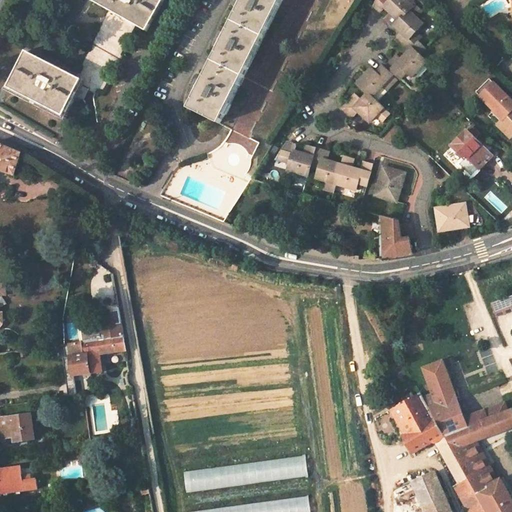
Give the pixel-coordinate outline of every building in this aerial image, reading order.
[(166,0),(90,0),(148,32),(166,0)] [(183,106),(220,126),(282,0),(238,0),(197,87),(183,106)] [(414,8),(405,0),(379,0),(375,7),(382,14),(387,9),(393,15),(386,21),(394,29),(395,27),(414,8)] [(418,19),(425,13),(417,5),(414,8),(395,27),(402,34),(396,40),(409,53),(419,43),(414,37),(425,26),(418,19)] [(427,64),(420,56),(426,50),(419,43),(409,53),(402,61),(397,56),(387,67),(402,81),(408,74),(412,79),(427,64)] [(62,120),(83,80),(25,49),(4,90),(62,120)] [(371,98),(381,87),(386,92),(397,82),(385,69),(382,68),(377,74),(372,69),(357,85),(371,98)] [(511,137),(511,102),(490,80),(477,92),(495,111),(504,120),(498,125),(511,138),(511,137)] [(375,116),(382,122),(389,115),(368,95),(362,101),(355,95),(341,109),(351,118),(358,112),(369,122),(375,116)] [(504,120),(495,111),(489,116),(498,125),(504,120)] [(494,157),(469,132),(454,146),(467,159),(466,160),(475,170),(474,170),(477,173),(494,157)] [(316,147),(307,144),(304,152),(294,150),(296,143),(295,143),(287,141),(276,158),(291,162),(289,168),(309,173),(311,165),(316,147)] [(0,171),(16,176),(23,154),(0,143),(0,171)] [(343,163),(328,159),(331,151),(316,147),(311,165),(320,167),(317,176),(328,179),(325,188),(335,191),(338,182),(343,163)] [(362,169),(353,166),(356,157),(346,154),(343,163),(338,182),(358,187),(360,181),(368,183),(373,163),(365,161),(362,169)] [(406,171),(384,165),(381,175),(385,176),(382,184),(378,183),(376,193),(398,199),(400,190),(401,190),(406,171)] [(438,231),(466,226),(463,203),(452,205),(452,209),(445,210),(444,207),(435,208),(438,231)] [(382,215),(386,258),(388,258),(414,253),(412,238),(402,239),(399,222),(399,220),(382,215)] [(411,220),(399,222),(402,239),(412,238),(415,238),(411,220)] [(496,315),(511,309),(511,294),(491,303),(496,315)] [(107,327),(83,332),(85,343),(102,341),(124,337),(119,306),(104,309),(107,327)] [(72,377),(102,373),(99,353),(126,350),(124,337),(102,341),(68,345),(72,377)] [(476,441),(511,427),(511,410),(510,411),(488,419),(484,411),(464,418),(453,387),(444,363),(420,373),(431,395),(423,397),(444,434),(448,441),(453,450),(476,441)] [(482,367),(471,371),(475,382),(486,378),(482,367)] [(421,392),(391,408),(415,450),(444,434),(423,397),(421,392)] [(510,411),(507,402),(484,411),(488,419),(510,411)] [(32,416),(0,419),(0,438),(0,441),(14,440),(14,444),(35,441),(32,416)] [(448,441),(440,445),(463,487),(472,483),(460,461),(453,450),(448,441)] [(491,484),(498,481),(476,441),(453,450),(460,461),(474,456),(491,484)] [(306,455),(184,472),(186,492),(309,476),(306,455)] [(511,511),(511,500),(501,479),(498,481),(491,484),(474,456),(460,461),(472,483),(484,503),(488,511),(511,511)] [(22,468),(0,470),(0,495),(0,496),(40,490),(38,480),(33,481),(32,477),(23,478),(22,468)] [(426,511),(452,511),(435,471),(413,481),(426,511)] [(459,489),(470,510),(484,503),(472,483),(463,487),(459,489)] [(139,496),(151,494),(150,487),(139,489),(139,496)] [(186,511),(310,511),(309,496),(187,511),(186,511)] [(470,510),(470,511),(488,511),(484,503),(470,510)]
